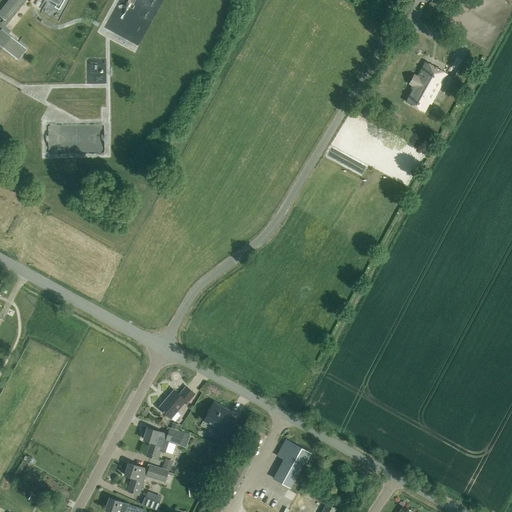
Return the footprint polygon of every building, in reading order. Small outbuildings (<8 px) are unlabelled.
[(9,0),(0,12),(0,16),(5,20),(0,25),(0,45),(1,46),(1,47),(18,60),(27,48),(8,33),(10,31),(4,27),(25,0),(52,0),(58,3),(59,0),(9,0)] [(146,15),(150,16),(154,6),(145,2),(145,0),(139,0),(133,15),(144,20),(146,15)] [(444,48),(441,52),(452,58),(454,54),(444,48)] [(457,61),(451,70),(458,74),(464,65),(457,61)] [(432,100),(433,99),(438,89),(447,74),(426,62),(411,89),(413,90),(406,102),(424,112),(429,103),(430,104),(432,100)] [(186,404),(195,394),(186,387),(179,395),(174,390),(159,408),(171,418),(184,403),(186,404)] [(227,440),(236,423),(229,419),(232,413),(214,402),(205,418),(219,425),(215,433),(227,440)] [(170,428),(179,431),(181,426),(172,423),(170,428)] [(170,428),(167,427),(165,434),(148,428),(144,440),(155,443),(150,457),(158,459),(164,440),(166,441),(179,445),(182,437),(188,439),(189,435),(179,431),(170,428)] [(307,462),(311,454),(286,440),(277,456),(284,459),(273,478),(290,488),(305,461),(307,462)] [(246,451),(237,467),(246,472),(255,456),(246,451)] [(25,461),(32,465),(35,460),(29,456),(25,461)] [(147,469),(129,463),(125,475),(136,478),(131,492),(139,494),(145,476),(153,478),(160,480),(165,482),(168,471),(148,464),(147,469)] [(197,486),(188,487),(189,496),(198,495),(197,486)] [(260,486),(257,496),(265,498),(268,488),(260,486)] [(153,501),(160,503),(162,494),(156,492),(153,501)] [(28,500),(38,504),(41,498),(31,493),(28,500)] [(143,509),(136,507),(128,504),(110,499),(106,510),(112,511),(125,511),(126,511),(128,511),(142,511),(143,509)]
